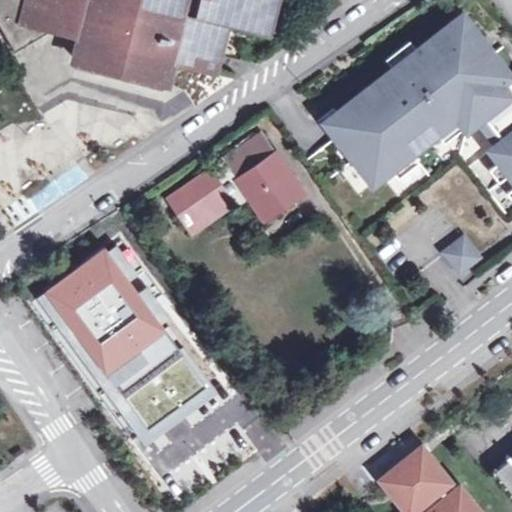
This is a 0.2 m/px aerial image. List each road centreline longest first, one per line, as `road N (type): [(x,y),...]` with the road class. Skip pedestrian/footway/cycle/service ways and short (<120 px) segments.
road 1 (residential): [(0,257),(387,0)]
road 2 (primary): [(237,511),(511,305)]
road 3 (residential): [(117,511),(0,339)]
